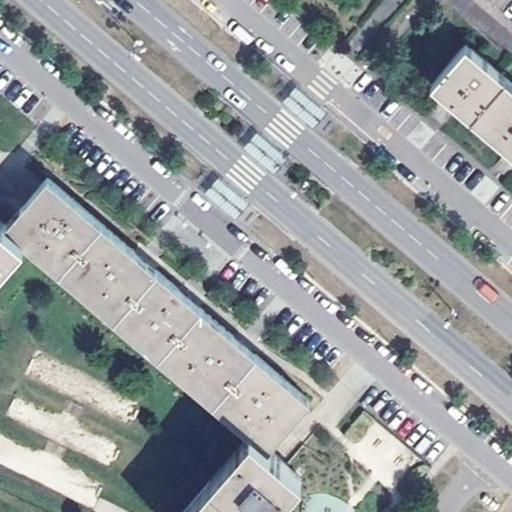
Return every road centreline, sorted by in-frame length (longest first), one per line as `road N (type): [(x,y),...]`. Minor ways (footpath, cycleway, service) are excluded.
road 1 (residential): [(0,45),(511,479)]
road 2 (secondary): [(42,0),(511,401)]
road 3 (secondary): [(511,321),(135,0)]
road 4 (residential): [(511,243),(227,0)]
